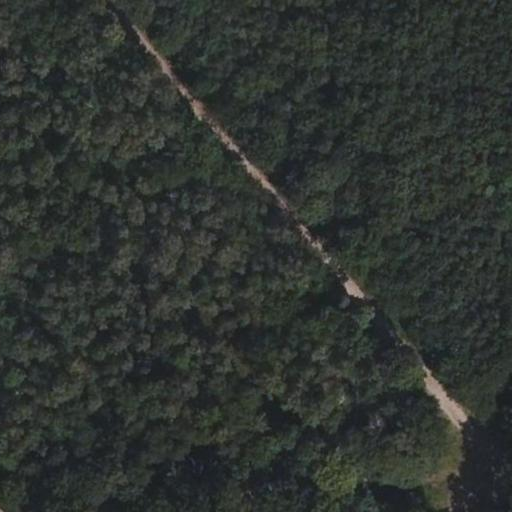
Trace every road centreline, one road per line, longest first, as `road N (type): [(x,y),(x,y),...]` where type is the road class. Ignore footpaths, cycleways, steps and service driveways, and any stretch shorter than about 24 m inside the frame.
road 1 (unknown): [(96,0),(500,471)]
road 2 (unknown): [(500,471),(0,492)]
